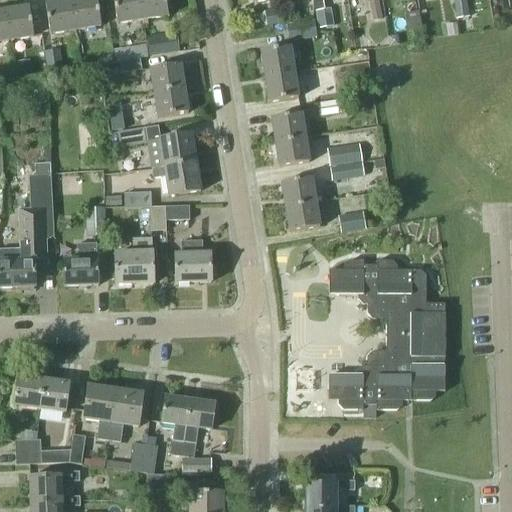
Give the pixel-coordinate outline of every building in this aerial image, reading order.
[(82,0),(70,2),(75,32),(100,28),(95,0),(82,0)] [(143,21),(139,0),(113,0),(117,25),(143,21)] [(139,0),(143,21),(168,17),(165,0),(139,0)] [(325,11),(322,0),(312,0),(318,31),(333,28),(330,10),(325,11)] [(382,20),(378,0),(371,0),(368,1),(372,22),(382,20)] [(469,19),(466,0),(453,0),(456,21),(469,19)] [(75,32),(70,2),(45,6),(49,36),(75,32)] [(28,8),(3,12),(8,42),(33,38),(28,8)] [(280,25),(278,11),(264,13),(266,27),(280,25)] [(418,14),(407,15),(409,30),(420,28),(418,14)] [(317,39),(314,22),(286,26),(289,43),(317,39)] [(458,36),(457,24),(442,26),(443,38),(458,36)] [(175,33),(147,37),(148,47),(149,56),(159,54),(178,51),(176,42),(175,33)] [(397,38),(389,39),(390,46),(390,47),(398,46),(398,45),(397,38)] [(135,49),(114,53),(115,64),(120,64),(132,62),(137,61),(135,49)] [(264,79),(294,74),(290,49),(260,53),(264,79)] [(63,76),(60,52),(44,54),(48,78),(63,76)] [(132,62),(120,64),(122,75),(142,72),(140,61),(137,61),(132,62)] [(181,65),(150,70),(154,95),(185,90),(181,65)] [(294,74),(264,79),(267,104),(298,99),(294,74)] [(340,85),(315,89),(317,100),(341,97),(340,85)] [(185,90),(154,95),(158,120),(189,115),(185,90)] [(345,114),(343,101),(319,105),(321,118),(345,114)] [(274,144),(305,139),(301,115),(270,120),(274,144)] [(122,120),(112,121),(113,131),(123,129),(122,120)] [(127,132),(118,133),(120,149),(142,145),(147,145),(147,147),(150,163),(151,171),(196,164),(191,136),(162,141),(159,142),(157,127),(146,129),(144,129),(127,132)] [(305,139),(274,144),(278,168),(309,164),(305,139)] [(361,163),(358,145),(326,151),(329,169),(361,163)] [(196,164),(151,171),(153,182),(164,180),(168,198),(201,193),(196,164)] [(51,177),(50,165),(35,165),(35,177),(29,177),(30,210),(18,211),(19,250),(0,250),(0,289),(32,288),(33,262),(47,262),(46,242),(53,239),(51,177)] [(364,177),(362,165),(330,170),(332,182),(364,177)] [(285,209),(316,204),(312,180),(281,185),(285,209)] [(124,210),(149,209),(151,209),(151,194),(124,194),(124,210)] [(121,198),(105,198),(105,207),(121,207),(121,198)] [(316,204),(285,209),(288,234),(319,229),(316,204)] [(189,208),(165,209),(165,222),(189,221),(189,208)] [(105,238),(104,209),(85,210),(86,238),(105,238)] [(166,232),(165,222),(165,209),(151,209),(149,209),(150,233),(166,232)] [(366,231),(363,214),(338,218),(341,235),(366,231)] [(152,285),(151,240),(131,241),(131,255),(114,256),(115,286),(152,285)] [(202,256),(202,243),(181,243),(181,257),(174,257),(175,284),(210,283),(210,256),(202,256)] [(97,287),(96,246),(77,246),(78,262),(63,262),(63,288),(97,287)] [(363,262),(347,262),(342,267),(342,272),(328,272),(328,297),(357,297),(357,301),(362,306),(366,306),(366,316),(371,321),(385,321),(385,353),(371,353),(366,358),(366,368),(361,368),(356,373),(356,377),(327,377),(327,393),(327,402),(337,402),(337,407),(342,412),(362,412),(362,407),(375,407),(375,412),(395,412),(401,407),(401,402),(429,402),(434,397),(434,393),(444,393),(444,305),(425,305),(425,277),(420,272),(411,272),(396,272),(396,267),(391,262),(376,262),(376,267),(363,267),(363,262)] [(13,407),(38,411),(42,381),(17,378),(13,407)] [(42,381),(38,411),(63,415),(68,385),(42,381)] [(108,442),(115,391),(88,388),(83,421),(99,423),(97,441),(108,442)] [(115,391),(108,442),(120,444),(122,426),(138,429),(143,395),(115,391)] [(182,459),(190,401),(166,398),(163,424),(174,426),(170,457),(182,459)] [(190,401),(182,459),(193,461),(197,429),(210,431),(214,405),(190,401)] [(72,437),(70,452),(68,465),(81,467),(85,439),(72,437)] [(14,443),(15,455),(40,454),(40,442),(14,443)] [(141,474),(145,447),(133,445),(130,472),(141,474)] [(145,447),(141,474),(150,475),(153,475),(157,449),(145,447)] [(41,466),(68,465),(70,452),(40,454),(41,466)] [(40,454),(15,455),(15,467),(41,466),(40,454)] [(211,461),(181,461),(181,474),(211,474),(211,461)] [(29,478),(30,502),(61,501),(61,499),(79,498),(79,483),(78,473),(60,474),(60,477),(29,478)] [(168,477),(146,476),(146,486),(146,500),(168,500),(168,477)] [(318,476),(318,485),(327,485),(334,485),(334,483),(334,476),(318,476)] [(305,485),(305,511),(335,511),(335,508),(335,492),(354,492),(354,483),(334,483),(334,485),(327,485),(305,485)] [(188,493),(188,511),(222,511),(222,494),(188,493)] [(79,498),(61,499),(61,501),(30,502),(29,511),(61,511),(62,508),(79,507),(79,498)]
